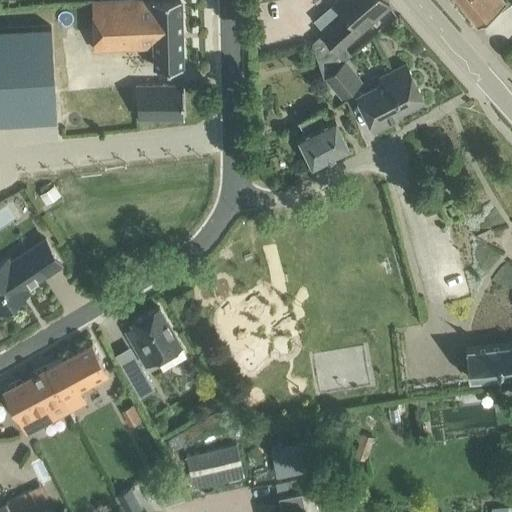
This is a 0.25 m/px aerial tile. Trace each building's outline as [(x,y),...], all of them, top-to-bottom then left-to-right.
[(95,49),(155,46),(156,66),(183,65),(181,0),(120,0),(93,1),(95,49)] [(327,74),(347,58),(352,54),(343,42),(389,2),(387,0),(336,0),(336,1),(345,12),(312,42),(319,61),(324,76),(327,74)] [(458,0),(478,25),(494,13),(506,4),(503,0),(458,0)] [(56,6),(0,13),(0,72),(65,64),(56,6)] [(312,40),(308,29),(298,32),(302,43),(312,40)] [(345,60),(325,76),(343,98),(363,82),(345,60)] [(357,95),(375,129),(391,121),(389,116),(424,98),(407,63),(387,73),(390,78),(357,95)] [(127,87),(121,87),(121,110),(138,109),(138,117),(165,117),(185,117),(184,87),(183,84),(138,84),(138,87),(127,87)] [(11,97),(12,125),(63,123),(61,94),(11,97)] [(305,132),(298,135),(313,165),(350,146),(335,117),(329,120),(323,108),(299,120),(305,132)] [(47,204),(62,194),(56,185),(40,195),(47,204)] [(454,204),(448,207),(452,214),(458,211),(454,204)] [(0,262),(0,309),(29,290),(26,286),(63,262),(47,238),(11,262),(8,257),(0,262)] [(129,334),(147,364),(181,344),(159,306),(132,321),(137,330),(129,334)] [(93,341),(4,389),(21,419),(42,407),(49,419),(70,408),(64,396),(109,372),(93,341)] [(511,341),(511,343),(466,348),(470,377),(511,371),(511,341)] [(128,374),(140,395),(154,387),(142,366),(128,374)] [(363,431),(355,454),(366,458),(372,440),(375,441),(376,436),(363,431)] [(235,437),(192,446),(199,476),(241,468),(235,437)] [(309,443),(272,451),(277,476),(314,468),(309,443)] [(288,480),(279,482),(280,488),(289,486),(288,480)] [(131,486),(117,494),(127,511),(133,511),(143,507),(131,486)] [(7,502),(0,505),(0,511),(56,511),(52,504),(41,510),(31,489),(6,501),(7,502)] [(317,511),(318,511),(313,490),(279,497),(282,511),(317,511)]
